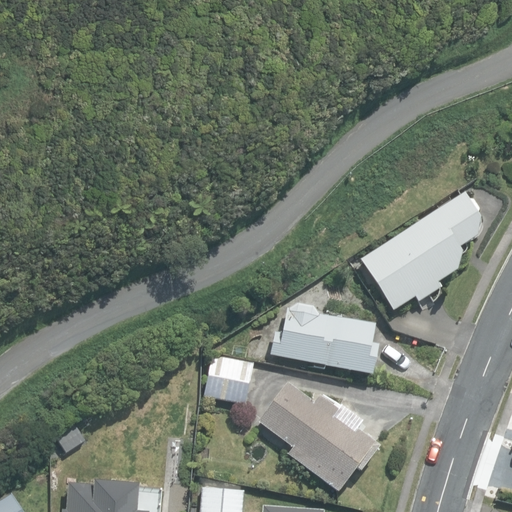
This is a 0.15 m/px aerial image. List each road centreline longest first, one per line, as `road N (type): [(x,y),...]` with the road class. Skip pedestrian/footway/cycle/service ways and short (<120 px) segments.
road 1 (unclassified): [(511,56),(423,100),(265,228),(0,374)]
road 2 (residential): [(438,511),(465,412),(511,310)]
